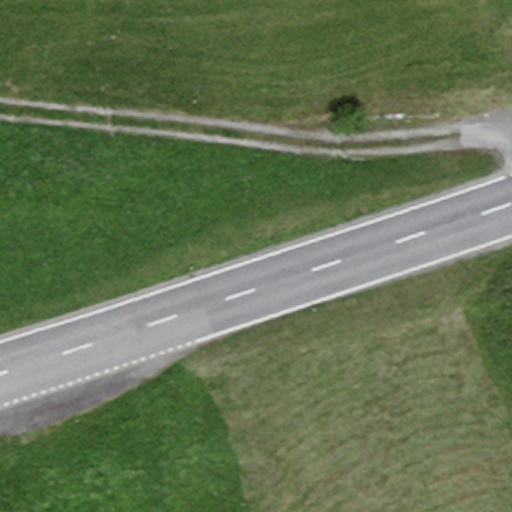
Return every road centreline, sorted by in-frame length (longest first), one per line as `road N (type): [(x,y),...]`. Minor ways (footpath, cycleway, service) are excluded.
road 1 (secondary): [(511,200),(0,370)]
road 2 (track): [(0,108),(301,140),(511,136)]
